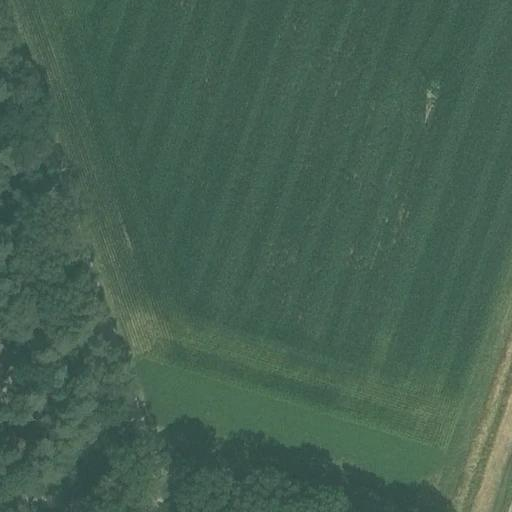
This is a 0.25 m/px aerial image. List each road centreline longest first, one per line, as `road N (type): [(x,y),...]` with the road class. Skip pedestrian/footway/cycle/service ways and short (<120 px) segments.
road 1 (unclassified): [(0,0),(158,454),(320,511)]
road 2 (track): [(0,479),(137,511)]
